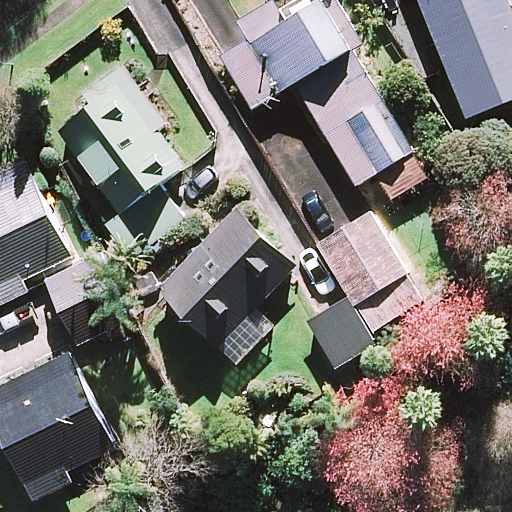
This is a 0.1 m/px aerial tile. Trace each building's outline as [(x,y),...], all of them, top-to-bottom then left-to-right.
[(428,179),(353,50),(364,44),(338,0),(322,0),(287,21),(277,3),(241,24),(251,42),(224,57),(254,109),(298,84),(357,186),(378,174),(393,199),(428,179)] [(511,100),(511,14),(506,0),(420,0),(468,118),(511,100)] [(166,124),(123,66),(52,119),(123,213),(184,166),(157,130),(166,124)] [(73,257),(25,164),(0,176),(0,306),(28,293),(23,283),(73,257)] [(300,269),(239,210),(161,289),(237,364),(275,325),(260,311),(300,269)] [(323,311),(346,349),(351,356),(377,340),(372,332),(423,301),(369,214),(318,245),(349,295),(323,311)] [(122,325),(93,261),(48,282),(78,346),(122,325)] [(118,451),(71,353),(0,386),(0,429),(35,502),(75,482),(71,474),(118,451)]
